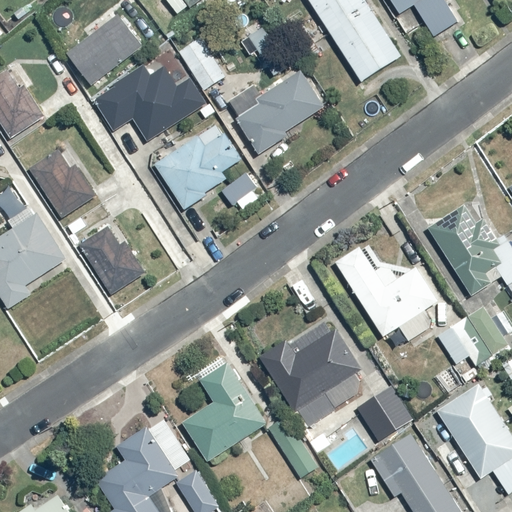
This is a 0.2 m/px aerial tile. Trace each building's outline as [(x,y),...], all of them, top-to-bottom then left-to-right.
[(185,0),(193,10),(205,0),(185,0)] [(403,58),(366,0),(310,0),(364,83),(403,58)] [(392,0),(402,14),(415,5),(436,38),(459,23),(444,0),(392,0)] [(144,50),(122,17),(69,53),(90,85),(144,50)] [(328,48),(309,21),(291,33),(311,61),(328,48)] [(227,77),(199,35),(178,50),(205,91),(227,77)] [(133,120),(149,143),(200,109),(206,119),(216,113),(192,77),(179,86),(159,57),(94,100),(115,132),(133,120)] [(226,106),(263,157),(292,136),(289,133),(325,107),(298,69),(260,97),(253,87),(226,106)] [(22,92),(8,71),(0,75),(0,119),(13,139),(46,118),(27,88),(22,92)] [(199,137),(196,133),(178,146),(180,150),(156,167),(188,210),(232,179),(227,172),(243,160),(217,124),(199,137)] [(66,146),(59,151),(31,169),(65,219),(100,196),(66,146)] [(260,187),(248,171),(222,191),(234,207),(260,187)] [(478,222),(466,204),(428,228),(473,297),(495,283),(490,275),(498,270),(511,291),(511,232),(511,231),(502,236),(488,215),(478,222)] [(67,260),(38,215),(0,239),(0,293),(10,310),(32,296),(26,286),(67,260)] [(129,246),(110,215),(83,232),(89,241),(83,245),(113,294),(146,274),(129,246)] [(440,303),(418,268),(384,262),(370,242),(337,263),(385,337),(401,327),(411,342),(435,326),(426,312),(440,303)] [(511,337),(511,330),(493,300),(438,335),(457,364),(470,356),(474,362),(511,337)] [(363,371),(328,317),(263,360),(307,429),(336,410),(326,395),(363,371)] [(268,425),(230,364),(203,381),(217,403),(185,424),(209,462),(268,425)] [(511,492),(511,432),(482,386),(440,413),(482,480),(495,472),(509,495),(511,492)] [(406,426),(385,392),(359,409),(380,442),(406,426)] [(226,511),(196,465),(189,470),(185,463),(190,459),(164,418),(117,448),(128,464),(98,484),(116,511),(226,511)] [(462,511),(412,435),(372,460),(396,498),(403,494),(414,511),(462,511)] [(320,468),(303,440),(285,451),(302,479),(320,468)] [(72,511),(58,491),(32,508),(30,505),(20,511),(72,511)]
